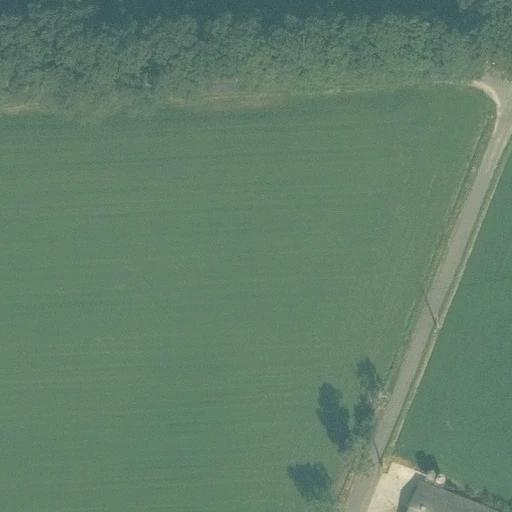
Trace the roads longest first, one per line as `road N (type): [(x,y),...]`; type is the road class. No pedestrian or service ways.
road 1 (unclassified): [(0,101),(480,75),(511,81)]
road 2 (unclassified): [(511,97),(350,511)]
